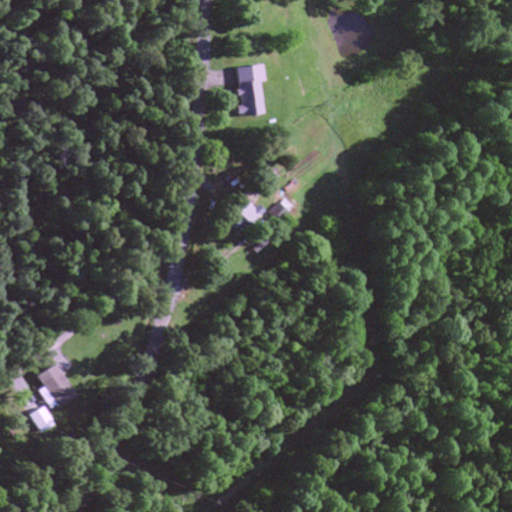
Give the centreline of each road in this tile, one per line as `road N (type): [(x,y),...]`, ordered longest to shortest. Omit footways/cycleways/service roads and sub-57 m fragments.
road 1 (residential): [(66,511),(118,438),(175,266),(194,145),(203,0)]
road 2 (residential): [(362,286),(201,511)]
road 3 (residential): [(179,247),(0,380)]
